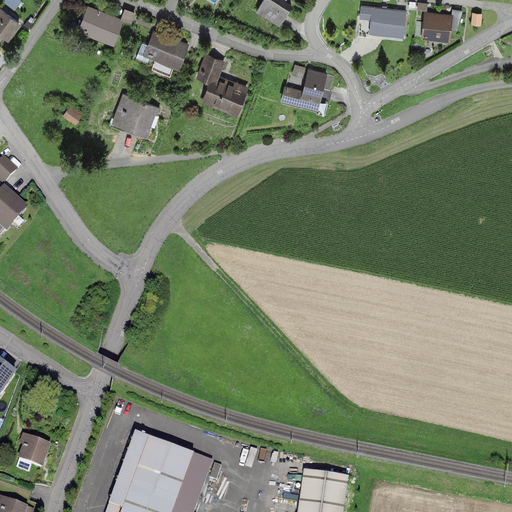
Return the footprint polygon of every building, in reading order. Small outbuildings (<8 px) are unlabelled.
[(23,2),(19,0),(6,0),(5,3),(16,12),(23,2)] [(276,0),(266,0),(258,12),(281,26),(292,10),(276,0)] [(0,33),(10,42),(23,25),(0,6),(0,33)] [(89,8),(80,34),(115,46),(124,20),(89,8)] [(125,8),(123,19),(134,21),(136,10),(125,8)] [(372,21),(371,33),(407,36),(409,12),(363,8),(362,20),(372,21)] [(455,16),(426,14),(424,40),(453,42),(455,16)] [(485,15),(475,14),(474,26),(484,27),(485,15)] [(156,30),(145,56),(179,70),(190,44),(156,30)] [(228,63),(206,54),(197,76),(211,82),(214,76),(221,78),(228,63)] [(288,84),(283,102),(319,111),(328,74),(310,69),(305,89),(288,84)] [(211,82),(203,104),(239,116),(249,88),(221,78),(214,76),(211,82)] [(125,96),(116,124),(151,136),(161,108),(125,96)] [(85,115),(71,106),(64,117),(77,126),(85,115)] [(6,155),(0,160),(0,178),(4,183),(20,168),(6,155)] [(8,190),(0,197),(0,225),(8,234),(29,210),(8,190)] [(0,404),(18,375),(0,362),(0,404)] [(197,511),(216,461),(137,432),(108,511),(197,511)] [(26,447),(21,459),(44,469),(53,447),(26,436),(22,446),(26,447)] [(347,511),(352,478),(305,471),(299,511),(347,511)] [(29,511),(31,507),(3,498),(0,504),(0,506),(3,508),(1,511),(29,511)]
